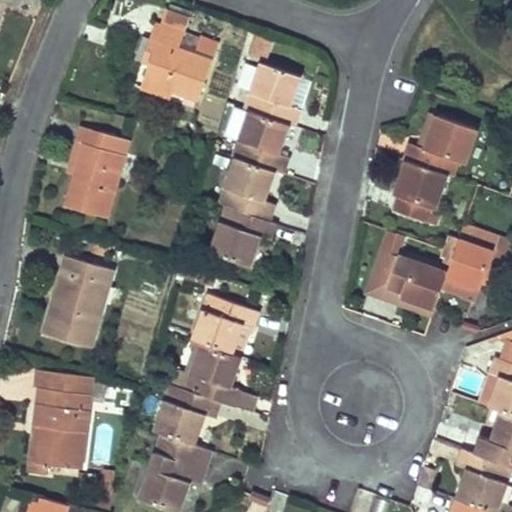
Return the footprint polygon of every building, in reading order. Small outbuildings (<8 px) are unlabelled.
[(168,10),(163,26),(186,35),(192,18),(168,10)] [(150,65),(144,83),(171,92),(200,102),(214,62),(181,50),(186,35),(163,26),(158,24),(153,40),(159,41),(150,65)] [(214,62),(215,55),(200,50),(203,41),(186,35),(181,50),(214,62)] [(264,58),(269,42),(257,37),(251,53),(264,58)] [(203,41),(200,50),(215,55),(219,44),(204,39),(203,41)] [(153,40),(144,63),(150,65),(159,41),(153,40)] [(246,63),(238,84),(251,89),(259,68),(246,63)] [(261,63),(244,109),(249,111),(290,125),(295,127),(300,111),(290,108),(300,77),(261,63)] [(171,92),(144,83),(142,90),(169,99),(171,92)] [(248,114),(234,109),(225,135),(239,140),(248,114)] [(239,140),(233,156),(235,158),(276,171),(284,175),(290,157),(280,154),(290,125),(249,111),(248,114),(239,140)] [(411,143),(405,158),(408,160),(447,174),(453,176),(458,160),(466,162),(477,129),(437,115),(425,148),(411,143)] [(69,173),(79,176),(88,144),(98,146),(103,132),(83,126),(69,173)] [(88,144),(79,176),(69,208),(106,219),(129,140),(103,132),(98,146),(88,144)] [(235,158),(219,203),(226,206),(269,221),(275,204),(265,200),(276,171),(235,158)] [(447,174),(408,160),(395,194),(400,196),(394,211),(424,222),(429,206),(435,208),(447,174)] [(269,221),(226,206),(210,251),(251,265),(260,236),(271,240),(277,224),(269,221)] [(450,238),(444,252),(454,256),(459,241),(450,238)] [(454,256),(447,277),(481,290),(482,285),(496,290),(508,258),(459,241),(454,256)] [(96,242),(93,251),(109,257),(112,247),(96,242)] [(386,288),(397,258),(382,252),(366,294),(398,305),(401,298),(400,297),(401,293),(386,288)] [(400,297),(401,298),(435,309),(442,288),(447,277),(454,256),(444,252),(442,259),(446,260),(441,272),(412,262),(412,263),(397,258),(386,288),(401,293),(400,297)] [(62,273),(53,302),(44,334),(90,348),(114,268),(67,255),(62,273)] [(447,277),(442,288),(477,301),(481,290),(447,277)] [(209,293),(192,340),(201,343),(231,353),(242,323),(251,326),(253,327),(259,311),(209,293)] [(401,298),(398,305),(432,317),(435,309),(401,298)] [(242,323),(231,353),(241,356),(251,326),(242,323)] [(496,356),(511,361),(511,341),(508,338),(500,340),(495,355),(496,356)] [(201,343),(185,389),(223,402),(236,407),(237,405),(242,390),(230,384),(241,356),(231,353),(201,343)] [(501,376),(490,406),(503,411),(511,414),(511,361),(496,356),(491,372),(501,376)] [(46,370),(35,368),(33,387),(38,388),(43,388),(44,389),(46,370)] [(90,375),(46,370),(44,389),(88,393),(90,375)] [(172,385),(154,431),(162,433),(194,445),(205,414),(217,418),(223,402),(185,389),(172,385)] [(38,388),(34,426),(42,426),(37,463),(48,464),(79,467),(88,393),(44,389),(43,388),(38,388)] [(242,390),(237,405),(254,411),(259,395),(242,390)] [(481,436),(475,452),(511,466),(511,414),(503,411),(492,440),(481,436)] [(42,426),(34,426),(29,473),(47,474),(48,464),(37,463),(42,426)] [(194,445),(162,433),(139,498),(178,511),(190,482),(199,486),(212,451),(194,445)] [(468,469),(457,499),(494,511),(499,502),(511,466),(475,452),(461,448),(456,464),(468,469)] [(424,467),(418,484),(430,489),(436,471),(424,467)] [(66,511),(68,504),(43,497),(42,501),(39,511),(66,511)] [(39,511),(42,501),(32,498),(28,511),(39,511)] [(494,511),(457,499),(455,498),(449,511),(494,511)] [(511,506),(499,502),(494,511),(510,511),(511,509),(511,506)]
